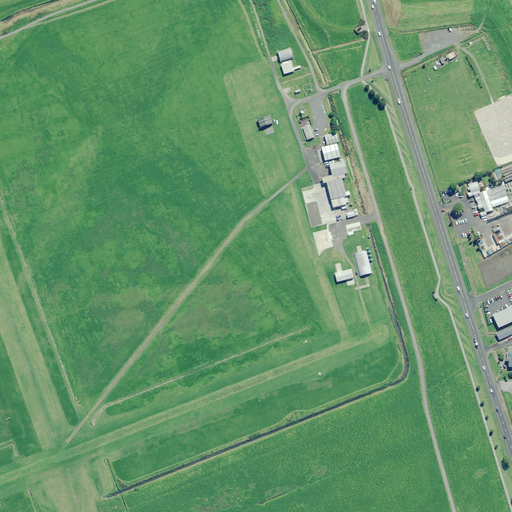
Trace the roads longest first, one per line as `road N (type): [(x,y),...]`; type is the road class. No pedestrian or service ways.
road 1 (primary): [(391,69),(465,304)]
road 2 (primary): [(465,304),(511,449)]
road 3 (unknown): [(291,103),(340,238)]
